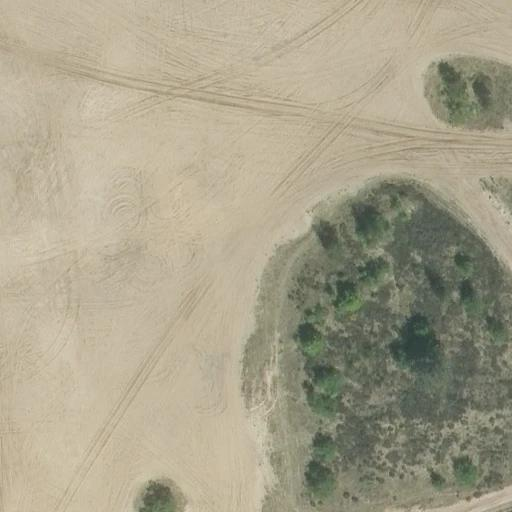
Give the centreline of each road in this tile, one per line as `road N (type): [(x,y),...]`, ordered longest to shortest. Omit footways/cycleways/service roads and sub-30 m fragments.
road 1 (track): [(511,276),(453,184),(85,0)]
road 2 (track): [(511,47),(483,37),(158,0)]
road 3 (track): [(381,154),(511,162)]
